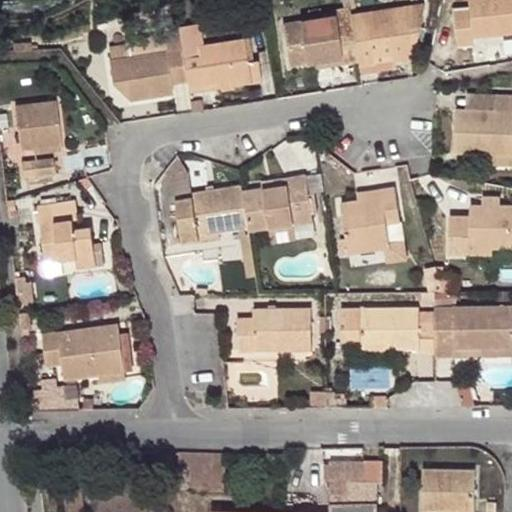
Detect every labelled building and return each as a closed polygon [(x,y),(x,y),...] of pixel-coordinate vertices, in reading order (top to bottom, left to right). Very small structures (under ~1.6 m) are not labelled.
[(477,45),(502,42),(511,40),(511,0),(492,0),(471,3),(473,17),(456,20),(461,52),(477,50),(477,45)] [(429,5),(355,17),(356,27),(362,62),(362,69),(379,66),(378,59),(397,56),(399,63),(419,60),(416,44),(414,31),(424,29),(429,5)] [(343,65),(362,62),(356,27),(338,31),(336,18),(284,26),(290,64),(317,61),(342,58),(343,65)] [(188,78),(190,88),(207,85),(206,76),(221,74),(222,83),(263,76),(260,57),(249,59),(248,54),(253,53),(252,48),(248,48),(245,37),(244,34),(203,42),(199,21),(179,24),(181,34),(183,45),(184,56),(188,78)] [(414,31),(416,44),(421,43),(424,29),(414,31)] [(250,31),(244,32),(244,34),(245,37),(248,48),(252,48),(253,48),(250,31)] [(110,46),(116,80),(131,78),(133,96),(134,97),(176,89),(175,81),(188,78),(184,56),(183,45),(181,34),(164,37),(166,48),(130,55),(129,43),(110,46)] [(503,47),(502,42),(477,45),(477,50),(478,51),(503,47)] [(379,66),(362,69),(363,75),(400,70),(399,63),(397,56),(378,59),(379,66)] [(342,58),(317,61),(318,68),(343,65),(342,58)] [(206,76),(207,85),(222,83),(221,74),(206,76)] [(131,78),(116,80),(133,96),(131,78)] [(38,144),(66,139),(61,98),(18,103),(24,145),(38,144)] [(192,100),(194,110),(205,109),(204,98),(192,100)] [(467,98),(467,114),(495,115),(497,115),(497,100),(467,98)] [(511,100),(497,100),(497,115),(495,115),(467,114),(459,114),(457,156),(488,158),(511,160),(511,100)] [(67,148),(66,139),(38,144),(39,151),(67,148)] [(167,170),(178,195),(194,193),(191,171),(180,153),(167,170)] [(28,174),(59,171),(57,155),(25,157),(28,174)] [(511,169),(511,160),(488,158),(487,168),(511,169)] [(252,224),(253,229),(272,225),(317,217),(313,194),(310,173),(288,177),(289,184),(266,187),(247,190),(252,224)] [(265,181),(266,187),(289,184),(288,177),(265,181)] [(247,190),(246,184),(194,193),(178,195),(176,196),(179,214),(183,241),(183,243),(203,240),(202,233),(222,229),(243,226),(251,276),(260,274),(253,229),(252,224),(247,190)] [(389,223),(402,221),(397,187),(382,190),(383,197),(360,201),(343,204),(349,238),(351,252),(351,254),(393,245),(389,223)] [(78,189),(30,195),(38,253),(75,248),(77,258),(104,255),(102,238),(95,239),(92,218),(76,219),(74,207),(80,206),(78,189)] [(383,197),(382,190),(359,193),(360,201),(383,197)] [(313,194),(317,217),(321,216),(317,193),(313,194)] [(490,203),(489,212),(508,212),(508,204),(490,203)] [(476,253),(499,254),(511,254),(511,212),(508,212),(489,212),(477,212),(477,224),(456,224),(456,261),(476,262),(476,253)] [(183,241),(179,214),(171,216),(175,243),(183,241)] [(272,225),(274,241),(320,234),(317,217),(272,225)] [(408,257),(402,221),(389,223),(393,245),(351,254),(354,267),(408,257)] [(223,236),(222,229),(202,233),(203,240),(223,236)] [(342,254),(351,252),(349,238),(340,239),(342,254)] [(499,263),(499,254),(476,253),(476,262),(499,263)] [(35,272),(29,272),(28,266),(18,267),(21,298),(32,297),(31,292),(37,291),(35,272)] [(429,275),(434,297),(439,298),(447,298),(443,281),(440,273),(429,275)] [(443,281),(447,298),(460,298),(460,281),(443,281)] [(439,325),(439,357),(459,357),(459,352),(511,354),(511,312),(502,312),(461,311),(460,298),(447,298),(439,298),(439,311),(439,315),(439,325)] [(511,299),(502,299),(502,312),(511,312),(511,299)] [(50,318),(48,306),(23,309),(24,322),(50,318)] [(289,343),(315,344),(315,309),(256,308),(255,318),(240,319),(239,348),(288,350),(289,343)] [(346,343),(366,343),(395,343),(394,350),(422,351),(422,356),(439,357),(439,325),(439,315),(422,315),(422,312),(366,311),(346,310),(346,343)] [(99,366),(123,362),(119,316),(42,326),(46,359),(61,357),(63,370),(99,366)] [(315,351),(315,344),(289,343),(288,350),(315,351)] [(366,343),(366,358),(394,358),(394,350),(395,343),(366,343)] [(511,354),(459,352),(459,357),(459,360),(511,361),(511,354)] [(124,370),(123,362),(99,366),(100,374),(124,370)] [(331,392),(331,408),(340,408),(340,392),(331,392)] [(374,398),(373,409),(389,409),(389,402),(390,398),(374,398)] [(365,449),(336,448),(336,461),(365,462),(365,449)] [(209,453),(182,453),(181,471),(193,472),(193,492),(227,493),(228,454),(209,453)] [(336,510),(336,511),(380,511),(381,501),(350,501),(350,480),(365,480),(365,462),(336,461),(336,466),(330,466),(330,483),(336,482),(336,510)] [(387,462),(365,462),(365,480),(350,480),(350,501),(381,501),(381,482),(387,482),(387,462)] [(480,511),(481,474),(427,472),(426,511),(480,511)]
